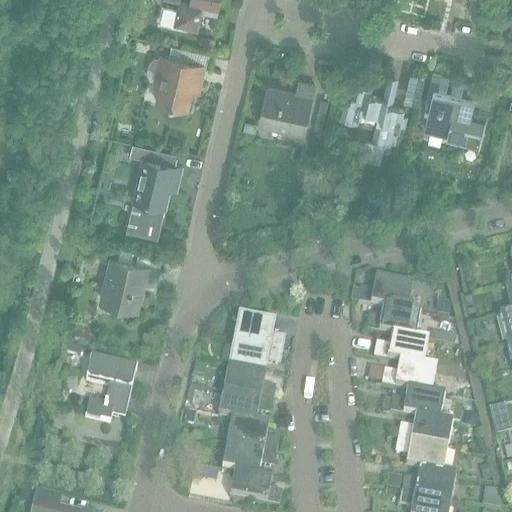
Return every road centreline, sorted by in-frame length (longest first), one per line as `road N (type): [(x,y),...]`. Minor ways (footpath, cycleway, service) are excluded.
road 1 (unclassified): [(0,436),(111,0)]
road 2 (residential): [(351,511),(336,341),(323,334),(305,354),(297,398),(307,511)]
road 3 (residential): [(511,208),(191,289)]
road 4 (residential): [(247,28),(191,289)]
road 5 (residential): [(191,289),(141,492)]
road 6 (residential): [(336,30),(470,50)]
